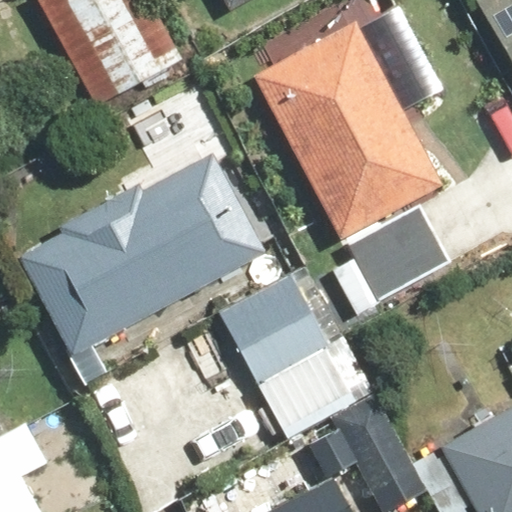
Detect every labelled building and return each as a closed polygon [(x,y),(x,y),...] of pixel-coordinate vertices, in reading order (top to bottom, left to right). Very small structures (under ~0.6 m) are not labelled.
[(150,0),(34,0),(90,104),(180,56),(150,0)] [(213,0),(222,14),(245,0),(213,0)] [(511,0),(468,0),(467,1),(511,80),(511,0)] [(350,23),(254,74),(340,237),(437,187),(350,23)] [(12,259),(66,357),(267,248),(213,150),(12,259)] [(287,277),(220,309),(256,383),(323,351),(287,277)] [(511,511),(511,399),(434,441),(471,511),(511,511)] [(368,511),(350,476),(278,511),(368,511)]
